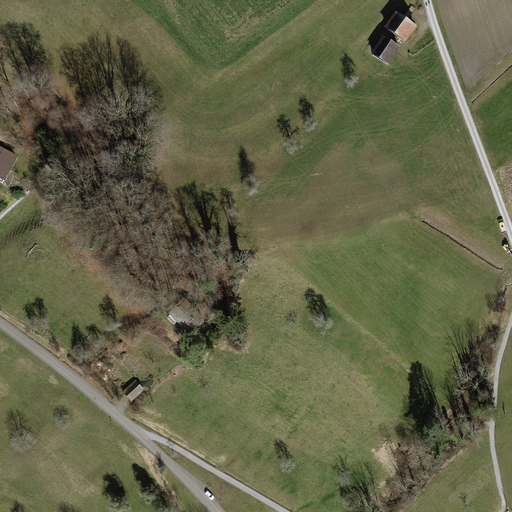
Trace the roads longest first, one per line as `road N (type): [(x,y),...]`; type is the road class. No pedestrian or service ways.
road 1 (track): [(427,0),(511,234)]
road 2 (track): [(284,511),(128,422)]
road 3 (unclassified): [(0,324),(128,422)]
road 4 (unclassified): [(128,422),(216,511)]
